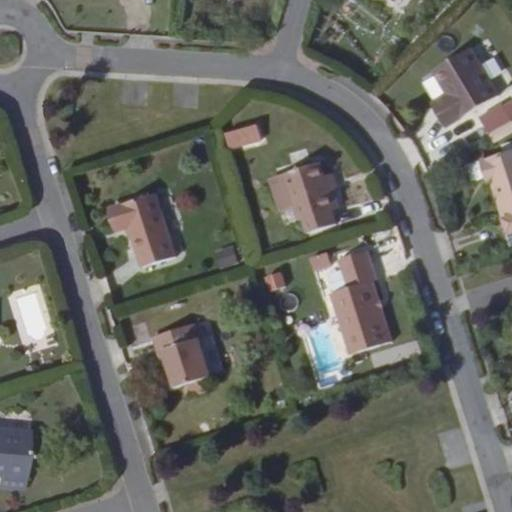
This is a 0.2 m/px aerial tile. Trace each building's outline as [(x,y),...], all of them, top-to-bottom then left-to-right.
[(442,126),(492,96),(464,49),(427,72),(441,96),(445,104),(433,111),(442,126)] [(433,111),(445,104),(441,96),(425,104),(438,128),(442,126),(433,111)] [(511,135),(511,99),(480,118),(496,145),(511,135)] [(231,151),(264,143),(259,125),(227,134),(231,151)] [(504,235),(511,232),(511,151),(475,164),(479,176),(480,179),(485,177),(487,183),(504,235)] [(466,166),(470,179),(479,176),(475,164),(466,166)] [(324,194),(320,179),(316,166),(279,177),(294,224),(297,223),(301,237),(332,227),(328,213),(335,210),(329,192),(324,194)] [(329,192),(333,191),(329,176),(320,179),(324,194),(329,192)] [(139,268),(172,257),(153,194),(110,208),(117,231),(126,228),(139,268)] [(112,232),(117,231),(110,208),(105,210),(112,232)] [(237,248),(217,250),(219,268),(239,267),(237,248)] [(312,259),(316,273),(333,268),(329,254),(312,259)] [(367,283),(372,281),(363,254),(336,262),(344,289),(328,295),(348,355),(387,343),(367,283)] [(199,381),(208,379),(191,326),(149,339),(154,354),(160,352),(165,367),(172,390),(179,388),(199,381)] [(154,354),(158,369),(165,367),(160,352),(154,354)] [(183,399),(203,393),(199,381),(179,388),(183,399)] [(0,427),(0,484),(25,487),(29,430),(0,427)]
